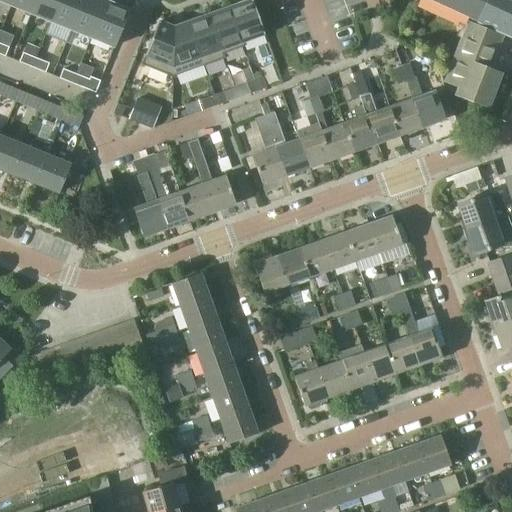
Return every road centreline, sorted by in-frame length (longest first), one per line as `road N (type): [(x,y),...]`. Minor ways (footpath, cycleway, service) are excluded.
road 1 (residential): [(485,393),(410,173)]
road 2 (residential): [(295,457),(215,241)]
road 3 (residential): [(0,248),(91,281),(215,241)]
road 4 (residential): [(215,241),(410,173)]
road 5 (residential): [(295,457),(485,393)]
